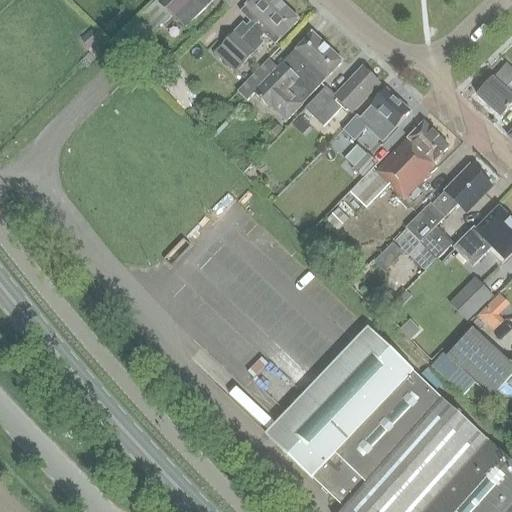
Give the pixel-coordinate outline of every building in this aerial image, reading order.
[(172,20),(174,19),(175,18),(187,30),(217,0),(221,0),(228,7),(235,0),(165,0),(160,5),(156,1),(141,17),(157,33),(171,18),(172,20)] [(253,53),(243,43),(251,35),(250,34),(262,22),(264,24),(282,5),(276,0),(252,0),(247,5),(247,4),(239,13),(250,24),(244,30),(240,25),(232,33),(233,34),(220,47),(240,66),(252,53),(253,54),(253,53)] [(261,46),(259,45),(265,39),(274,47),(299,21),(282,5),(264,24),(262,22),(250,34),(251,35),(243,43),(253,53),(261,46)] [(342,63),(311,33),(295,49),(297,51),(278,70),(269,61),(237,93),(246,101),(253,93),(270,110),(272,108),(285,121),(301,105),(301,104),(325,79),(326,79),(342,63)] [(494,81),(478,98),(500,119),(511,106),(511,97),(505,92),(511,84),(511,70),(508,67),(494,81)] [(335,97),(326,89),(304,111),(322,128),(343,106),(351,114),(379,85),(362,69),(335,97)] [(357,116),(343,130),(354,141),(367,128),(382,143),(384,141),(397,128),(395,127),(410,112),(387,90),(370,108),(360,118),(357,116)] [(302,136),(311,127),(302,117),(293,126),(302,136)] [(373,170),(350,194),(366,209),(389,186),(404,200),(429,175),(433,173),(439,167),(434,163),(450,148),(425,123),(376,172),(373,170)] [(367,154),(353,169),(363,178),(377,163),(367,154)] [(446,193),(433,206),(431,205),(406,230),(394,242),(407,255),(419,243),(436,259),(452,243),(436,228),(458,205),(467,214),(492,188),(471,166),(445,192),(446,193)] [(472,267),(488,251),(501,265),(511,253),(511,220),(500,208),(476,231),(474,228),(453,248),(472,267)] [(326,223),(338,234),(349,222),(338,211),(326,223)] [(492,298),(475,280),(449,305),(466,323),(492,298)] [(498,297),(479,317),(493,331),(502,322),(498,317),(508,306),(498,297)] [(462,393),(472,382),(492,400),(507,384),(511,377),(511,365),(473,329),(436,369),(462,393)] [(368,331),(279,424),(267,437),(312,480),(313,479),(345,509),(342,511),(511,511),(511,463),(488,443),(489,442),(412,374),(413,374),(368,331)] [(277,373),(271,367),(257,382),(263,388),(277,373)]
